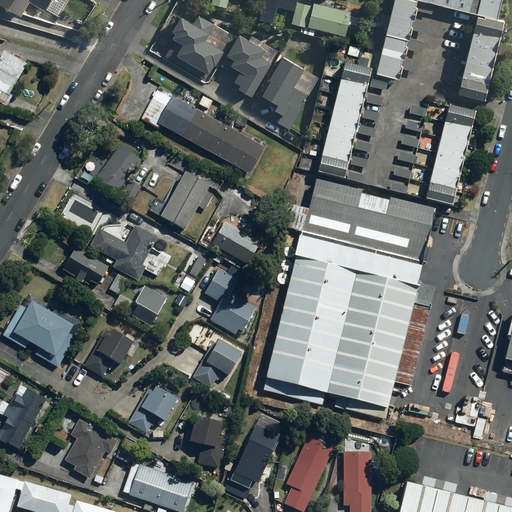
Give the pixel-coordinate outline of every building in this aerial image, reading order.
[(0,0),(0,4),(19,16),(27,3),(57,21),(69,0),(0,0)] [(226,0),(211,0),(209,6),(224,10),(226,0)] [(247,0),(293,12),(296,0),(247,0)] [(395,80),(416,2),(476,17),(456,96),(482,103),(504,22),(495,20),(500,0),(392,0),(373,74),(395,80)] [(298,8),(296,8),(296,10),(294,10),(291,25),(344,36),(349,12),(299,2),(298,8)] [(156,49),(158,50),(165,54),(163,58),(202,82),(220,52),(205,43),(216,26),(197,14),(190,26),(178,18),(170,33),(167,31),(156,49)] [(225,67),(238,74),(239,74),(231,89),(251,99),(269,62),(258,57),(261,51),(233,37),(223,57),(229,60),(225,67)] [(0,103),(7,107),(25,61),(0,51),(0,103)] [(272,113),(278,117),(276,121),(289,129),(302,110),(300,108),(309,94),(306,92),(314,80),(281,58),(265,84),(267,85),(259,98),(275,109),(272,113)] [(341,66),(315,175),(342,181),(368,73),(341,66)] [(187,88),(182,98),(194,106),(200,96),(187,88)] [(156,91),(141,119),(247,175),(262,147),(156,91)] [(202,96),(198,106),(207,111),(212,101),(202,96)] [(447,109),(424,198),(450,204),(473,116),(447,109)] [(120,149),(92,182),(110,197),(138,164),(120,149)] [(159,219),(183,233),(197,208),(205,212),(213,198),(203,193),(207,186),(183,174),(159,219)] [(435,205),(315,176),(301,232),(421,261),(435,205)] [(140,187),(130,181),(124,191),(134,197),(140,187)] [(224,224),(210,248),(245,268),(259,244),(224,224)] [(86,248),(114,263),(112,268),(133,280),(155,239),(133,227),(123,245),(95,231),(86,248)] [(423,264),(300,234),(264,379),(387,409),(423,264)] [(72,281),(83,287),(85,283),(97,289),(108,268),(73,249),(61,270),(74,277),(72,281)] [(217,270),(202,294),(219,302),(208,319),(238,337),(255,310),(230,294),(238,282),(217,270)] [(144,285),(125,315),(147,330),(166,300),(144,285)] [(24,349),(27,344),(36,350),(34,355),(58,369),(62,363),(54,358),(71,328),(76,332),(81,323),(74,319),(76,316),(59,306),(51,319),(23,302),(2,337),(24,349)] [(511,321),(502,361),(511,363),(511,321)] [(108,334),(85,368),(103,380),(112,367),(115,368),(128,347),(108,334)] [(213,341),(192,377),(213,390),(222,375),(228,379),(240,357),(213,341)] [(0,366),(0,390),(10,372),(0,366)] [(0,427),(0,443),(18,452),(47,401),(19,385),(8,405),(0,400),(0,422),(2,424),(0,427)] [(149,386),(127,424),(147,435),(156,419),(162,423),(174,402),(149,386)] [(110,457),(118,442),(77,420),(69,436),(76,441),(65,461),(76,467),(74,470),(103,486),(116,461),(110,457)] [(220,424),(192,420),(185,445),(198,448),(195,462),(219,469),(223,451),(214,448),(220,424)] [(255,426),(226,492),(246,498),(252,485),(257,487),(279,437),(255,426)] [(305,437),(282,484),(293,489),(285,506),(296,511),(300,511),(332,451),(305,437)] [(341,452),(341,457),(339,505),(346,506),(346,511),(370,511),(372,453),(341,452)] [(129,463),(119,493),(172,511),(182,511),(192,485),(129,463)] [(0,511),(7,511),(14,491),(20,493),(15,507),(31,511),(65,511),(70,498),(0,475),(0,511)] [(511,511),(511,508),(404,481),(396,511),(511,511)] [(109,511),(74,501),(73,507),(69,506),(67,511),(109,511)]
